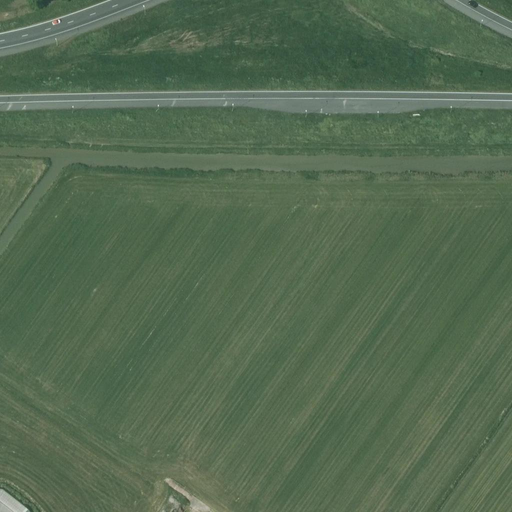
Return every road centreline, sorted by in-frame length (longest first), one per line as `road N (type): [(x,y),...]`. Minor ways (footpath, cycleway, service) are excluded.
road 1 (motorway): [(0,99),(511,98)]
road 2 (motorway): [(0,42),(129,0)]
